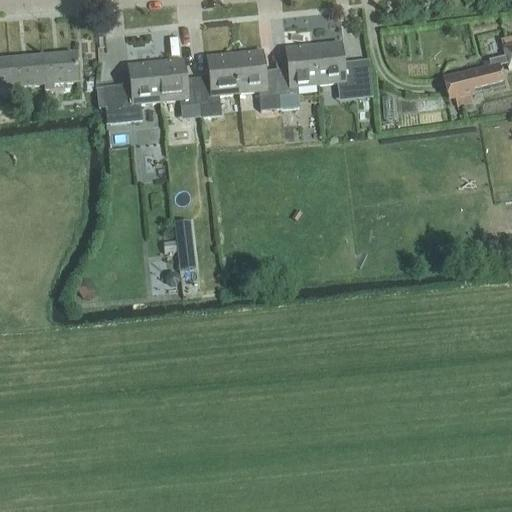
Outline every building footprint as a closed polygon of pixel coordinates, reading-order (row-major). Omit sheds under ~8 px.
[(502,52),(503,58),(487,62),(488,68),(442,80),(448,105),(455,103),(456,110),(471,106),(470,100),(473,99),(472,94),(504,86),(499,68),(505,67),(506,72),(511,70),(511,39),(500,43),(502,52)] [(340,45),(311,49),(317,87),(337,85),(338,93),(357,91),(370,89),(367,62),(354,64),(342,65),(340,45)] [(287,71),(275,73),(278,100),(297,98),(297,89),(317,87),(311,49),(285,51),(287,71)] [(279,113),(275,73),(263,74),(261,54),(233,58),(237,97),(257,95),(259,115),(279,113)] [(39,59),(42,88),(42,93),(51,93),(51,88),(75,86),(72,57),(39,59)] [(196,82),(199,109),(200,122),(220,119),(218,100),(237,97),(233,58),(206,60),(208,81),(196,82)] [(20,90),(42,88),(39,59),(7,62),(10,91),(11,96),(21,95),(20,90)] [(0,62),(0,92),(10,91),(7,62),(0,62)] [(179,111),(199,109),(196,82),(185,83),(183,63),(154,66),(159,105),(178,103),(179,111)] [(159,105),(154,66),(127,69),(129,90),(105,92),(109,128),(122,127),(121,117),(141,115),(140,107),(159,105)] [(119,186),(116,150),(107,151),(109,176),(104,176),(105,187),(119,186)] [(179,274),(191,273),(186,224),(173,226),(179,274)] [(162,246),(163,257),(175,256),(174,244),(162,246)] [(165,286),(170,290),(176,289),(179,284),(178,279),(174,275),(168,276),(165,280),(165,286)]
